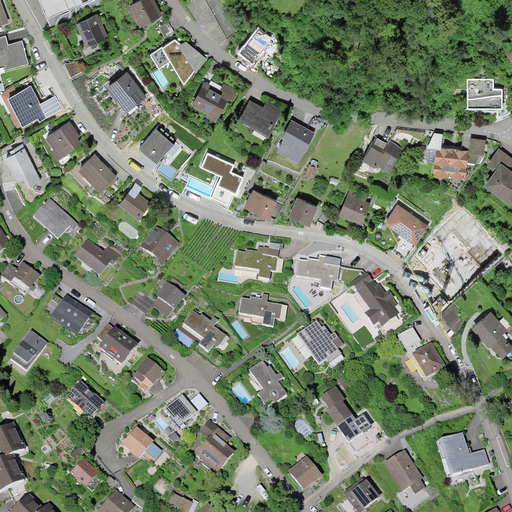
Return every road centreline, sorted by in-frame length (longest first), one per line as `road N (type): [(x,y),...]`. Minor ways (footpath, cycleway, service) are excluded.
road 1 (residential): [(511,484),(480,403),(417,300),(381,259),(352,244),(237,225),(143,179),(89,124),(17,0)]
road 2 (residential): [(493,131),(309,105),(246,74),(171,0)]
road 3 (residential): [(190,374),(37,257),(0,201)]
road 4 (residential): [(303,511),(252,440),(190,374)]
road 5 (residential): [(190,374),(107,438),(108,463),(131,492)]
